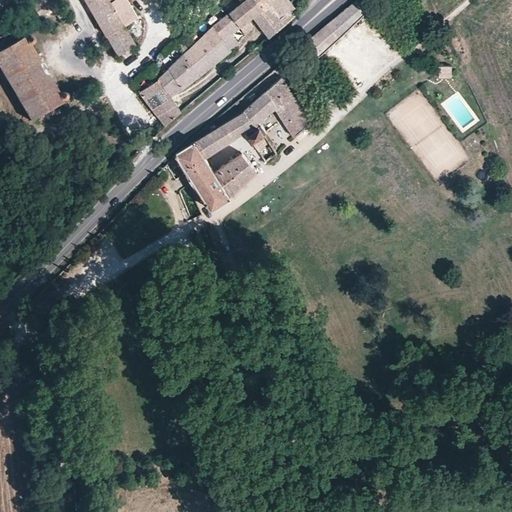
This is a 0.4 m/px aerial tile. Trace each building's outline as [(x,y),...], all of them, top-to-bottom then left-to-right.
[(40,17),(59,3),(56,0),(41,0),(33,7),(40,17)] [(127,0),(87,0),(118,53),(135,44),(125,25),(138,17),(127,0)] [(231,49),(240,42),(232,33),(230,29),(237,23),(240,27),(248,21),(254,16),(270,37),(296,15),(292,10),(295,7),(289,0),(244,0),(243,1),(213,26),(159,78),(140,90),(153,109),(172,97),(171,95),(183,88),(231,49)] [(339,37),(367,9),(358,0),(354,0),(306,41),(320,55),(339,37)] [(15,20),(10,13),(0,19),(2,23),(4,27),(15,20)] [(245,35),(253,26),(248,21),(240,27),(245,35)] [(4,27),(2,23),(0,24),(0,49),(13,42),(4,27)] [(232,33),(240,27),(237,23),(230,29),(232,33)] [(59,94),(29,43),(30,43),(32,42),(33,39),(33,37),(32,36),(30,36),(28,36),(26,38),(24,35),(13,42),(0,49),(0,68),(30,120),(63,101),(62,99),(63,99),(65,98),(66,97),(66,96),(66,93),(64,92),(61,92),(59,94)] [(451,77),(451,65),(438,65),(439,77),(451,77)] [(302,108),(282,78),(266,93),(277,109),(294,137),(308,125),(302,108)] [(277,109),(266,93),(259,99),(269,114),(277,109)] [(158,115),(176,103),(172,97),(153,109),(158,115)] [(215,173),(205,158),(246,132),(258,151),(270,141),(266,134),(268,133),(260,122),(269,115),(269,114),(259,99),(242,114),(176,153),(212,210),(231,197),(230,195),(258,170),(242,153),(215,173)] [(166,124),(181,111),(176,103),(158,115),(166,124)] [(180,189),(186,211),(195,208),(189,186),(180,189)]
